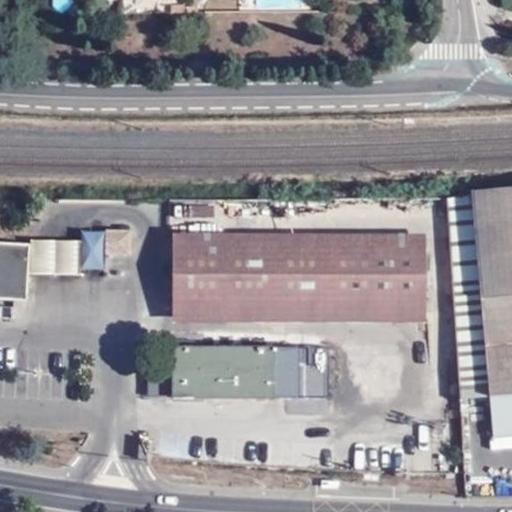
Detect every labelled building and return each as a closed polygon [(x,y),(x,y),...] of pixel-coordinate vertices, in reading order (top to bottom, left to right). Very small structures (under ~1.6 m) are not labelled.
[(493,395),(511,393),(511,189),(473,194),(493,395)] [(32,238),(32,272),(103,271),(103,229),(83,229),(83,238),(32,238)] [(172,246),(425,246),(425,234),(172,234),(172,246)] [(0,299),(12,301),(12,307),(25,308),(29,245),(0,242),(0,299)] [(424,301),(425,246),(172,246),(172,298),(424,301)] [(486,327),(458,329),(463,396),(491,394),(486,327)] [(175,398),(329,397),(328,347),(317,347),(317,365),(310,365),(310,347),(174,348),(175,398)] [(511,395),(492,396),(495,431),(511,429),(511,395)]
